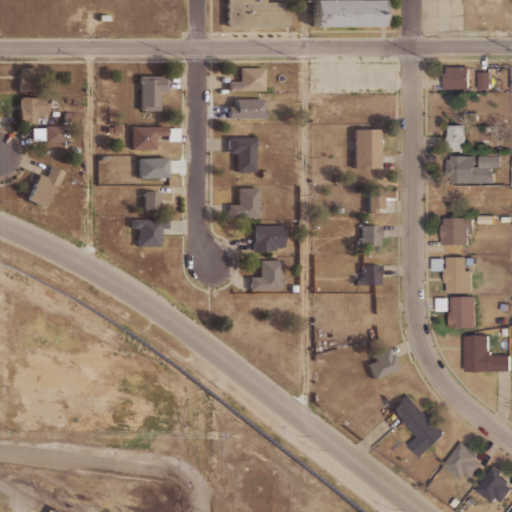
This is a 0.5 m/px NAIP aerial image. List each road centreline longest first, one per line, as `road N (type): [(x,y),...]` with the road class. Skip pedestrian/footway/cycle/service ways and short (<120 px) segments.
road 1 (residential): [(0,224),(110,278),(423,511)]
road 2 (residential): [(0,46),(511,46)]
road 3 (residential): [(411,0),(416,328),(454,394),(511,440)]
road 4 (residential): [(194,0),(196,223),(208,260)]
